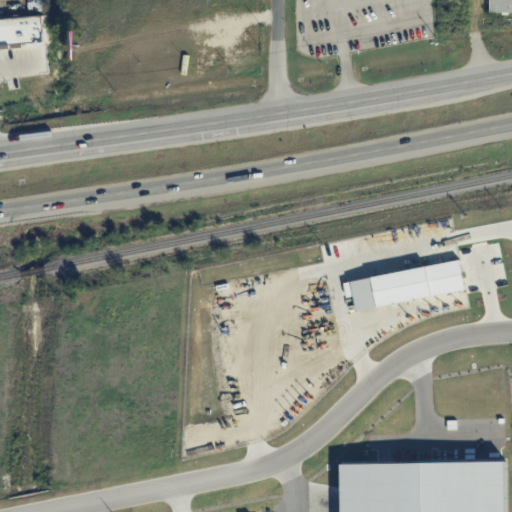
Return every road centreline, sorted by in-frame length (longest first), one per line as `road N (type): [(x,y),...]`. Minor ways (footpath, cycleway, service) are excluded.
road 1 (residential): [(511,329),(417,342),(368,373),(284,453),(234,471),(28,511)]
road 2 (trunk): [(0,211),(511,123)]
road 3 (trunk): [(511,75),(0,157)]
